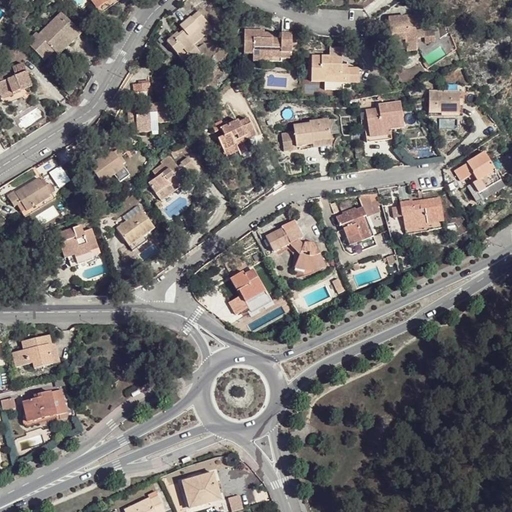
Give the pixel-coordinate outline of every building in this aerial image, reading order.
[(83,0),(99,12),(109,0),(83,0)] [(117,1),(115,0),(109,0),(99,12),(104,16),(117,1)] [(405,34),(416,34),(426,34),(426,17),(432,17),(431,0),(414,0),(415,11),(390,11),(390,22),(390,34),(405,34)] [(204,21),(211,14),(201,3),(191,10),(182,18),(185,22),(181,26),(179,23),(169,32),(185,49),(182,52),(188,58),(210,41),(204,33),(202,35),(199,32),(207,25),(204,21)] [(271,24),(271,17),(271,13),(261,12),(251,12),(250,34),(258,34),(257,46),(285,48),(294,47),(296,17),(283,16),(283,24),(278,24),(271,24)] [(217,20),(211,14),(204,21),(207,25),(209,27),(217,20)] [(64,35),(72,43),(74,44),(79,40),(83,36),(63,15),(39,35),(38,33),(28,42),(45,61),(55,52),(51,47),(64,35)] [(415,50),(416,34),(405,34),(405,50),(415,50)] [(59,56),(72,43),(64,35),(51,47),(55,52),(59,56)] [(344,60),(343,55),(343,49),(329,49),(315,48),(314,73),(330,74),(330,69),(350,70),(351,75),(363,75),(363,62),(353,61),(344,60)] [(0,83),(8,80),(11,86),(15,84),(20,82),(19,79),(27,76),(18,55),(0,62),(0,83)] [(152,73),(136,74),(136,82),(152,81),(152,73)] [(0,90),(11,86),(8,80),(0,83),(0,90)] [(149,92),(149,83),(136,83),(136,92),(149,92)] [(464,88),(434,85),(432,107),(447,109),(462,112),(464,88)] [(133,93),(129,93),(130,113),(138,113),(139,123),(153,122),(152,111),(160,111),(160,114),(178,113),(177,92),(150,93),(151,98),(137,99),(137,92),(133,93)] [(404,119),(402,93),(379,95),(380,99),(370,100),(371,106),(364,107),(366,131),(378,130),(390,129),(389,120),(404,119)] [(316,130),(334,128),(331,109),(314,111),(315,116),(296,118),(299,137),(308,136),(316,135),(316,130)] [(160,122),(160,114),(160,111),(152,111),(153,122),(160,122)] [(221,134),(227,151),(241,145),(239,141),(249,138),(259,134),(252,114),(242,117),(241,114),(228,119),(226,116),(215,120),(218,128),(225,124),(227,132),(221,134)] [(336,136),(334,128),(316,130),(316,135),(317,139),(336,136)] [(116,152),(113,145),(102,151),(90,157),(99,177),(116,168),(117,171),(126,167),(122,159),(124,158),(120,149),(116,152)] [(241,145),(227,151),(229,156),(242,151),(241,145)] [(458,171),(460,176),(462,175),(475,197),(505,181),(487,147),(455,166),(458,171)] [(174,183),(187,175),(184,170),(190,167),(193,172),(202,166),(191,148),(183,153),(185,156),(178,160),(174,153),(167,158),(169,161),(150,173),(161,191),(174,183)] [(9,186),(20,204),(47,188),(42,180),(46,177),(40,167),(25,176),(9,186)] [(184,170),(187,175),(193,172),(190,167),(184,170)] [(47,188),(20,204),(23,209),(50,193),(47,188)] [(415,203),(413,193),(403,194),(406,210),(404,210),(406,219),(415,217),(417,224),(430,221),(429,216),(444,213),(439,189),(430,190),(421,192),(421,201),(415,203)] [(421,192),(413,193),(415,203),(421,201),(421,192)] [(129,236),(146,224),(150,220),(155,216),(143,199),(116,218),(129,236)] [(345,219),(348,231),(361,228),(362,230),(371,228),(367,210),(370,209),(365,202),(359,206),(357,203),(351,205),(344,207),(344,208),(339,210),(341,219),(345,219)] [(274,248),(289,242),(293,240),(304,253),(303,257),(303,259),(305,261),(308,262),(326,256),(316,239),(309,238),(305,242),(301,235),(306,232),(296,216),(289,219),(281,221),(282,225),(268,232),(274,248)] [(415,217),(406,219),(407,225),(417,224),(415,217)] [(62,239),(58,240),(60,251),(66,251),(68,259),(79,256),(91,254),(91,250),(97,248),(96,242),(88,244),(87,238),(94,236),(91,221),(78,224),(77,220),(50,227),(51,235),(56,234),(61,233),(62,239)] [(149,228),(146,224),(129,236),(132,240),(149,228)] [(361,228),(348,231),(351,239),(373,233),(371,228),(362,230),(361,228)] [(309,238),(306,232),(301,235),(305,242),(309,238)] [(297,266),(303,271),(329,261),(326,256),(308,262),(305,261),(303,259),(303,257),(304,253),(293,240),(289,242),(293,247),(296,250),(295,253),(295,261),(297,266)] [(242,290),(244,293),(265,285),(253,266),(245,271),(242,267),(236,271),(230,275),(240,291),(242,290)] [(340,268),(334,271),(339,282),(345,279),(340,268)] [(265,285),(244,293),(250,302),(269,291),(265,285)] [(269,291),(250,302),(253,307),(272,295),(269,291)] [(244,293),(231,298),(238,310),(250,302),(244,293)] [(50,360),(45,342),(43,333),(32,336),(21,339),(23,347),(11,350),(13,364),(21,362),(22,367),(50,360)] [(52,341),(45,342),(50,360),(56,359),(52,341)] [(27,398),(22,399),(26,417),(62,409),(56,387),(37,392),(38,396),(32,397),(27,398)] [(0,399),(0,404),(1,408),(12,405),(10,396),(0,399)] [(26,417),(22,399),(16,401),(20,419),(26,417)] [(211,475),(179,484),(187,510),(201,506),(201,501),(216,497),(213,486),(211,475)] [(187,510),(179,484),(174,486),(181,511),(187,510)] [(145,499),(121,510),(122,511),(160,511),(163,511),(157,497),(147,502),(145,499)] [(217,502),(216,497),(201,501),(201,506),(217,502)] [(236,511),(237,511),(246,509),(244,497),(233,499),(236,511)] [(223,502),(226,511),(236,511),(233,499),(223,502)]
